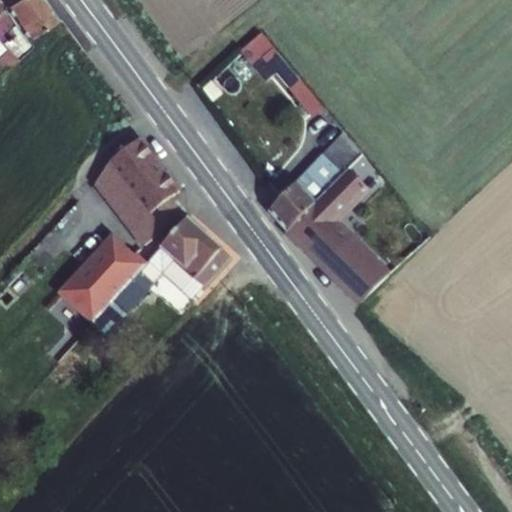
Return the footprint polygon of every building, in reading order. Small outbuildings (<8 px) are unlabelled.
[(27,57),(55,32),(28,0),(24,5),(19,0),(0,0),(0,95),(34,64),(27,57)] [(306,117),(320,108),(265,31),(237,50),(248,66),(262,56),(306,117)] [(332,179),(366,142),(358,133),(322,170),(327,174),(315,187),(320,192),(332,179)] [(121,176),(183,242),(203,220),(186,205),(196,195),(150,146),(121,176)] [(278,204),(294,219),(320,192),(315,187),(327,174),(322,170),(316,164),(278,204)] [(294,219),(350,271),(376,242),(326,197),(338,184),(332,179),(320,192),(294,219)] [(183,242),(177,248),(219,286),(238,264),(244,257),(203,220),(183,242)]
